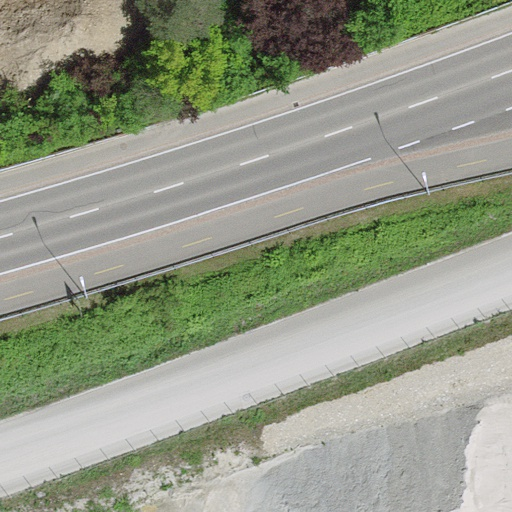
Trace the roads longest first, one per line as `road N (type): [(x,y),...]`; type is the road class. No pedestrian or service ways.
road 1 (unclassified): [(0,456),(511,259)]
road 2 (primary): [(0,239),(325,136)]
road 3 (primary): [(325,136),(511,64)]
road 4 (unclassified): [(325,136),(511,84)]
